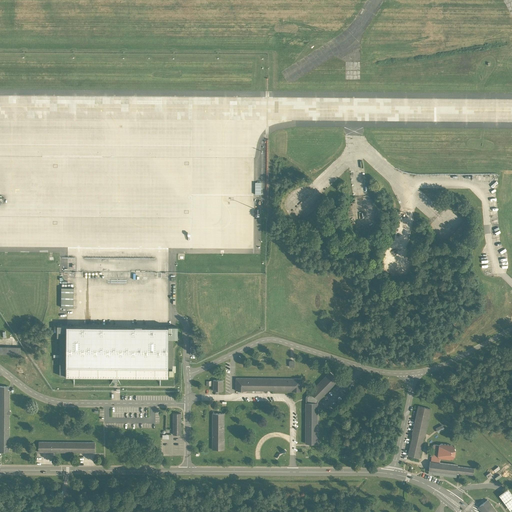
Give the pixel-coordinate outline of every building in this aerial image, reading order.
[(84,103),(84,96),(58,96),(58,103),(70,103),(70,110),(76,110),(76,103),(84,103)] [(72,288),(60,289),(60,309),(72,309),(72,288)] [(60,376),(66,376),(66,326),(57,326),(57,338),(60,338),(60,376)] [(168,326),(66,326),(66,376),(66,377),(73,377),(168,377),(168,368),(168,339),(168,326)] [(177,326),(168,326),(168,339),(173,339),(177,339),(177,326)] [(330,371),(310,392),(318,400),(338,380),(330,371)] [(301,379),(236,378),(236,390),(301,391),(301,379)] [(223,380),(213,380),(213,391),(223,391),(223,380)] [(9,391),(9,386),(0,386),(0,451),(9,452),(9,391)] [(306,397),(305,403),(318,403),(318,400),(310,392),(306,397)] [(317,443),(318,403),(305,403),(305,443),(317,443)] [(418,406),(407,456),(419,459),(431,409),(418,406)] [(181,434),(181,413),(173,413),(173,433),(173,434),(181,434)] [(223,450),(224,414),(219,413),(217,413),(212,413),(211,450),(223,450)] [(95,442),(38,442),(38,452),(39,452),(54,452),(78,453),(79,453),(95,453),(95,442)] [(439,445),(434,445),(432,446),(430,461),(440,463),(440,458),(453,459),(453,457),(454,456),(455,450),(454,448),(454,446),(453,446),(452,445),(441,444),(439,445)] [(440,463),(430,461),(429,474),(456,478),(456,473),(473,475),(474,469),(457,466),(457,465),(440,463)] [(511,510),(511,494),(508,489),(504,491),(501,493),(499,495),(508,508),(511,511),(511,510)] [(496,511),(488,500),(478,507),(481,511),(496,511)]
